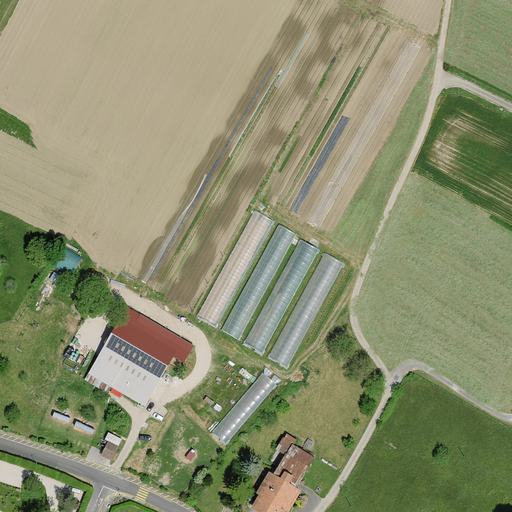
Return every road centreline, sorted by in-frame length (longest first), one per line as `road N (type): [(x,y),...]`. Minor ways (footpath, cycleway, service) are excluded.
road 1 (track): [(389,391),(357,331),(353,305),(428,115),(448,0)]
road 2 (residential): [(317,511),(389,391)]
